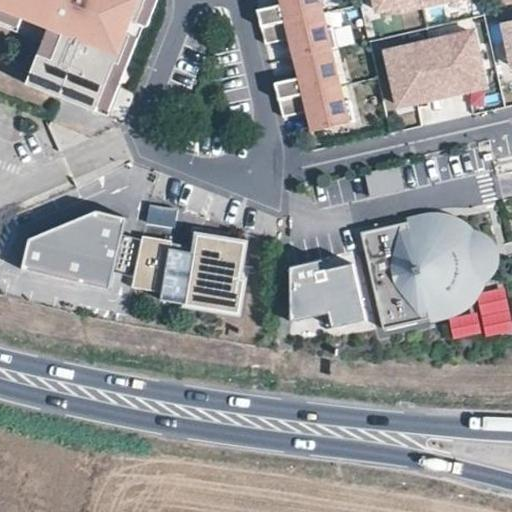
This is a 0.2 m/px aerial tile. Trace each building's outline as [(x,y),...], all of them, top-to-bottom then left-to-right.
[(0,0),(0,24),(39,41),(27,81),(106,116),(153,0),(0,0)] [(324,14),(321,0),(284,0),(285,4),(259,11),(262,28),(324,14)] [(377,0),(380,10),(401,5),(402,10),(424,5),(422,0),(377,0)] [(327,30),(324,14),(262,28),(267,44),(293,37),(298,58),(333,50),(341,48),(336,27),(327,30)] [(488,84),(477,38),(391,58),(403,105),(488,84)] [(342,86),(333,50),(298,58),(302,78),(276,84),(280,101),(342,86)] [(488,84),(403,105),(404,112),(490,90),(488,84)] [(345,102),(342,86),(280,101),(284,117),(310,111),(314,132),(357,121),(353,101),(345,102)] [(404,164),(372,172),(377,195),(409,187),(404,164)] [(31,238),(24,268),(111,289),(115,271),(123,234),(127,217),(99,210),(31,238)] [(416,220),(363,231),(384,328),(445,315),(451,313),(460,308),(465,304),(468,301),(472,296),(476,290),(479,286),(481,282),(483,278),(489,279),(491,273),(491,268),(492,263),(492,261),(494,261),(493,254),(491,247),(489,247),(486,241),(485,239),(484,237),(479,240),(475,236),(470,231),(464,227),(458,224),(452,221),(447,219),(441,218),(435,217),(429,217),(423,218),(416,220)] [(134,284),(159,289),(157,299),(236,313),(243,282),(238,281),(245,245),(197,234),(195,253),(169,249),(171,240),(143,233),(142,237),(135,276),(134,284)] [(134,236),(123,234),(115,271),(127,274),(135,276),(142,237),(134,236)] [(367,319),(353,262),(321,269),(319,259),(291,263),(292,319),(330,311),(333,325),(367,319)]
